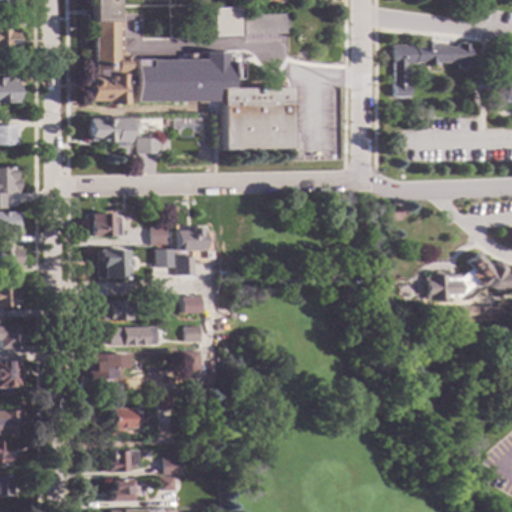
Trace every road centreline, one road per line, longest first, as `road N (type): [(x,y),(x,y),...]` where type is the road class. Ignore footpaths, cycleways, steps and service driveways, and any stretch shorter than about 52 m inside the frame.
road 1 (residential): [(53,511),(48,0)]
road 2 (residential): [(358,185),(52,186)]
road 3 (residential): [(358,185),(357,0)]
road 4 (residential): [(357,17),(511,36)]
